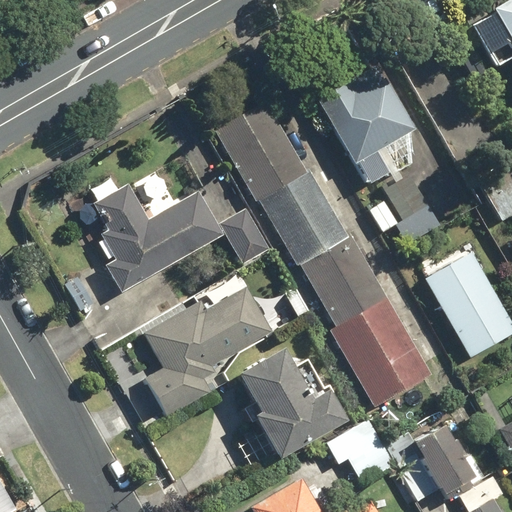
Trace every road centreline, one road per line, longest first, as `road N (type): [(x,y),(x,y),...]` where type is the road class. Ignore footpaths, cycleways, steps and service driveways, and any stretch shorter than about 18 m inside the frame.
road 1 (secondary): [(0,116),(203,0)]
road 2 (residential): [(0,309),(116,511)]
